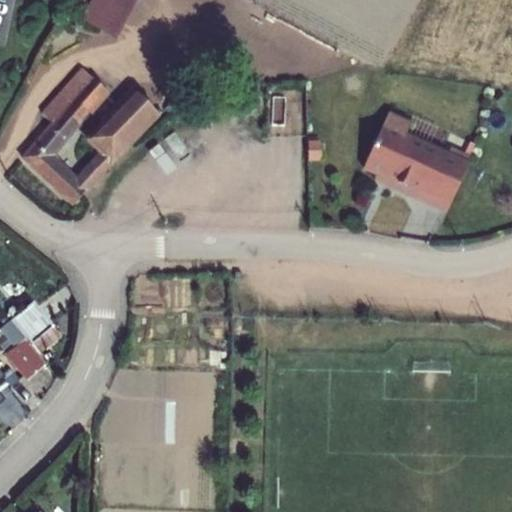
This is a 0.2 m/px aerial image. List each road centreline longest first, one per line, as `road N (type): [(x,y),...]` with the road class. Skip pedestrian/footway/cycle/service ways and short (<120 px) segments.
road 1 (unclassified): [(511,252),(443,265),(304,249),(102,245)]
road 2 (residential): [(102,245),(101,324),(85,383),(0,477)]
